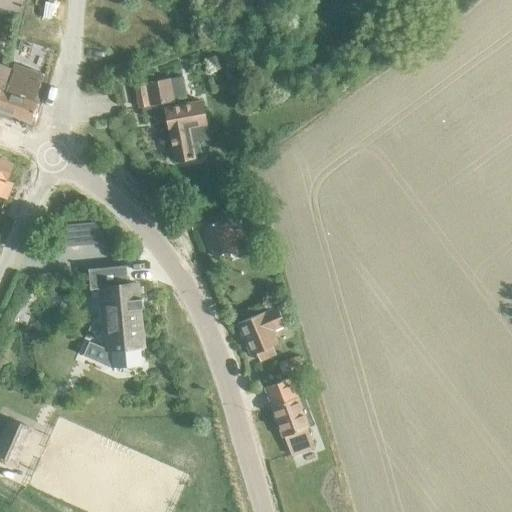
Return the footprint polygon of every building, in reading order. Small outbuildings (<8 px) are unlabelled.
[(221,55),(203,61),(209,75),(226,69),(221,55)] [(5,89),(12,70),(13,69),(0,64),(0,91),(1,88),(5,89)] [(2,89),(0,95),(0,109),(31,119),(40,95),(36,94),(43,75),(15,65),(7,89),(6,91),(2,89)] [(144,83),(134,85),(139,107),(142,107),(143,115),(166,110),(166,108),(187,104),(182,76),(163,80),(163,79),(154,81),(153,74),(143,76),(144,83)] [(187,126),(205,123),(201,102),(187,104),(166,108),(166,110),(175,160),(200,155),(198,142),(190,143),(187,126)] [(0,157),(0,193),(13,198),(23,165),(0,157)] [(256,206),(244,211),(250,227),(262,223),(256,206)] [(229,222),(221,225),(220,221),(205,226),(215,257),(240,249),(235,232),(233,233),(229,222)] [(122,263),(85,266),(87,285),(98,284),(104,351),(109,350),(111,367),(141,364),(139,347),(143,347),(137,281),(123,282),(122,263)] [(278,343),(272,330),(284,324),(277,307),(264,312),(264,311),(236,324),(250,355),(256,353),(259,361),(275,354),(272,346),(278,343)] [(303,369),(299,356),(278,363),(283,376),(303,369)] [(261,379),(278,376),(277,367),(260,369),(261,379)] [(288,378),(279,381),(283,390),(291,387),(288,378)] [(297,396),(271,406),(282,437),(284,436),(290,455),(313,446),(306,427),(308,427),(297,396)] [(11,417),(0,441),(0,456),(15,463),(31,426),(11,417)]
